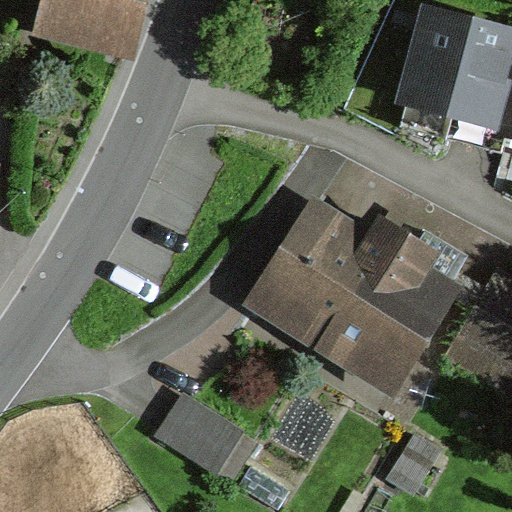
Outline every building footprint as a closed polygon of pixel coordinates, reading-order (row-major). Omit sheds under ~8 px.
[(41,0),(30,44),(132,72),(152,0),(41,0)] [(511,56),(511,34),(421,12),(399,106),(495,129),(511,56)] [(467,285),(321,202),(256,317),(402,399),(467,285)] [(511,283),(501,277),(452,360),(511,395),(511,283)] [(242,442),(184,407),(162,444),(220,478),(242,442)]
